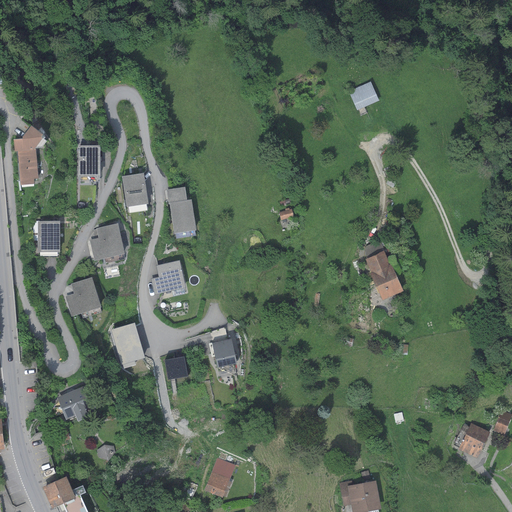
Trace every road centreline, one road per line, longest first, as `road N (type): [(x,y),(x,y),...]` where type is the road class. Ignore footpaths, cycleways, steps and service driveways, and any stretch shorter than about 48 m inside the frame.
road 1 (residential): [(214,304),(207,322),(185,334),(158,326),(144,304),(157,178),(139,105),(121,92),(109,101),(119,159),(54,297),(74,363),(62,371),(54,366),(18,274),(0,106)]
road 2 (track): [(511,150),(494,195),(483,273),(465,269),(436,200),(394,142),(375,153),(382,203),(373,234)]
road 3 (tertiary): [(0,269),(18,446),(43,511)]
